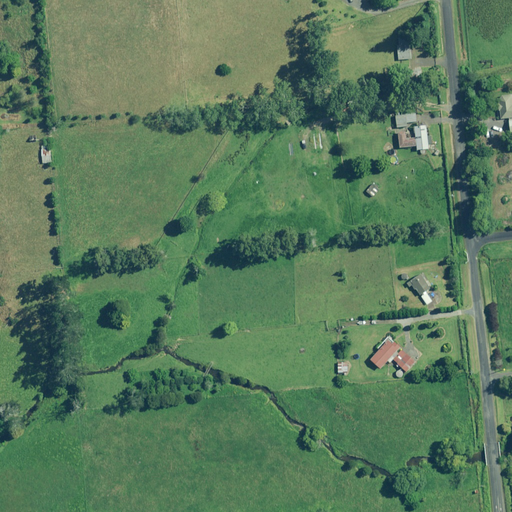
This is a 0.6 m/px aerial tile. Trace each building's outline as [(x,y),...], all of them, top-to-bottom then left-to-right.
[(410,37),(397,38),(399,61),(412,60),(410,37)] [(511,94),(504,95),(499,100),(501,119),(509,118),(511,133),(511,132),(511,94)] [(416,114),(396,116),(397,129),(407,128),(406,123),(417,122),(416,114)] [(399,133),(401,148),(417,146),(417,150),(421,149),(421,150),(420,150),(420,151),(420,152),(421,152),(421,153),(422,153),(422,154),(423,154),(424,154),(424,153),(425,153),(425,152),(426,152),(426,151),(426,150),(425,150),(430,149),(429,144),(432,144),(432,136),(429,136),(428,125),(414,126),(415,133),(416,133),(416,137),(410,138),(409,132),(399,133)] [(50,146),(41,147),(41,164),(50,163),(50,146)] [(379,189),(373,184),(366,192),(372,197),(379,189)] [(422,273),(407,283),(410,287),(412,286),(415,290),(416,289),(426,304),(432,300),(427,291),(432,288),(422,273)] [(393,343),(389,339),(371,360),(381,369),(388,361),(391,363),(394,360),(407,372),(417,361),(395,341),(393,343)] [(348,361),(338,361),(338,373),(348,373),(348,361)] [(395,373),(395,374),(396,374),(396,375),(396,376),(397,376),(397,377),(398,377),(399,377),(400,377),(401,377),(402,377),(402,376),(403,376),(403,375),(404,374),(404,373),(404,372),(403,371),(402,370),(401,369),(400,369),(399,369),(398,369),(397,370),(396,370),(396,371),(396,372),(395,372),(395,373)]
